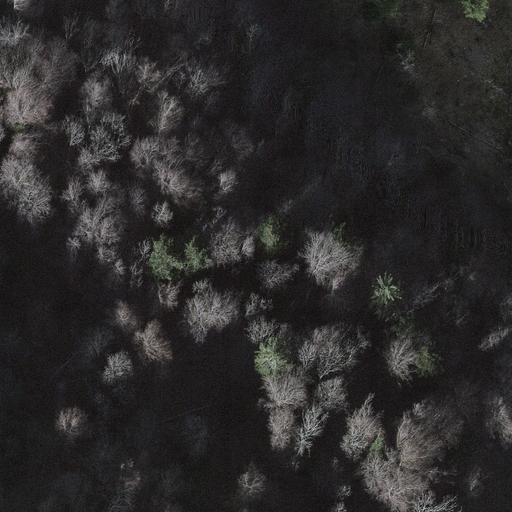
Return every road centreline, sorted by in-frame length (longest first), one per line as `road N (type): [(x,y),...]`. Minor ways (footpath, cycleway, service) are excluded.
road 1 (track): [(0,221),(210,406),(288,511)]
road 2 (track): [(199,511),(85,446),(0,409)]
